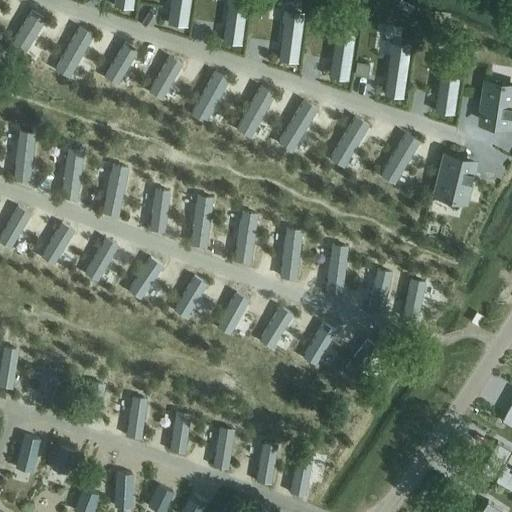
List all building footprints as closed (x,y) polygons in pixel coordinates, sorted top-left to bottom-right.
[(171,0),(168,23),(187,26),(190,0),(171,0)] [(229,2),(224,40),(241,43),(247,0),(227,0),(227,2),(229,2)] [(284,21),(279,59),(297,61),(304,12),(285,9),(283,21),(284,21)] [(34,10),(7,50),(20,59),(46,19),(34,10)] [(336,34),(329,76),(348,78),(356,25),(336,22),(334,34),(336,34)] [(79,26),(55,68),(68,76),(92,34),(79,26)] [(125,40),(104,76),(118,84),(138,48),(125,40)] [(390,52),(384,94),(403,97),(411,44),(391,40),(389,51),(390,52)] [(169,54),(149,91),(162,98),(182,62),(169,54)] [(82,56),(79,77),(101,79),(103,59),(82,56)] [(441,68),(435,110),(454,113),(461,60),(442,57),(440,68),(441,68)] [(215,71),(191,113),(204,121),(228,78),(215,71)] [(511,86),(487,83),(482,120),(510,125),(511,112),(511,86)] [(261,85),(237,128),(250,136),(274,93),(261,85)] [(82,107),(86,94),(60,88),(56,100),(82,107)] [(304,99),(280,142),(293,149),(317,107),(304,99)] [(355,115),(331,158),(344,166),(368,123),(355,115)] [(20,129),(14,179),(29,181),(35,131),(20,129)] [(405,133),(381,176),(394,183),(418,141),(405,133)] [(68,147),(63,197),(78,199),(83,149),(68,147)] [(446,155),(437,192),(465,198),(474,162),(446,155)] [(113,162),(103,212),(117,215),(127,166),(113,162)] [(156,188),(150,228),(165,231),(171,190),(156,188)] [(459,221),(476,226),(485,193),(468,188),(459,221)] [(296,193),(281,193),(281,212),(296,212),(296,193)] [(197,194),(191,244),(206,246),(212,196),(197,194)] [(18,205),(0,234),(0,240),(11,247),(31,213),(18,205)] [(240,209),(234,259),(249,261),(255,211),(240,209)] [(61,222),(41,255),(54,263),(74,230),(61,222)] [(287,226),(281,276),(296,279),(302,229),(287,226)] [(174,243),(186,243),(185,228),(173,229),(174,243)] [(449,237),(432,267),(447,275),(463,244),(449,237)] [(105,238),(85,271),(98,279),(118,246),(105,238)] [(331,243),(325,293),(340,295),(346,245),(331,243)] [(149,255),(128,289),(141,297),(162,263),(149,255)] [(377,267),(368,308),(383,311),(392,270),(377,267)] [(195,274),(174,307),(187,315),(207,282),(195,274)] [(410,277),(402,318),(416,321),(425,280),(410,277)] [(237,292),(216,325),(229,333),(250,300),(237,292)] [(280,305),(260,339),(273,347),(293,313),(280,305)] [(73,332),(83,337),(91,317),(81,313),(73,332)] [(284,346),(303,352),(311,321),(293,316),(284,346)] [(323,322),(303,355),(316,363),(336,330),(323,322)] [(367,339),(343,370),(355,380),(379,349),(367,339)] [(4,345),(0,369),(0,384),(12,387),(19,348),(4,345)] [(47,365),(40,404),(55,407),(62,367),(47,365)] [(90,380),(84,420),(99,422),(105,383),(90,380)] [(340,413),(353,420),(365,397),(352,390),(340,413)] [(133,395),(126,435),(141,437),(148,398),(133,395)] [(511,402),(503,419),(511,423),(511,402)] [(176,410),(169,450),(184,452),(191,413),(176,410)] [(220,425),(213,465),(228,467),(235,428),(220,425)] [(25,434),(17,466),(32,470),(41,438),(25,434)] [(192,435),(188,451),(211,457),(214,441),(192,435)] [(263,441),(256,480),(271,483),(278,443),(263,441)] [(498,441),(481,470),(511,488),(511,466),(505,462),(511,450),(498,441)] [(61,445),(53,467),(68,473),(76,451),(61,445)] [(297,452),(290,491),(305,494),(312,455),(297,452)] [(128,472),(131,460),(97,453),(94,465),(128,472)] [(116,472),(115,505),(131,506),(132,473),(116,472)] [(158,485),(148,505),(162,511),(173,491),(158,485)] [(84,487),(76,509),(83,511),(91,511),(99,493),(84,487)] [(194,493),(181,511),(200,511),(207,502),(194,493)] [(489,501),(481,511),(501,511),(503,510),(489,501)]
